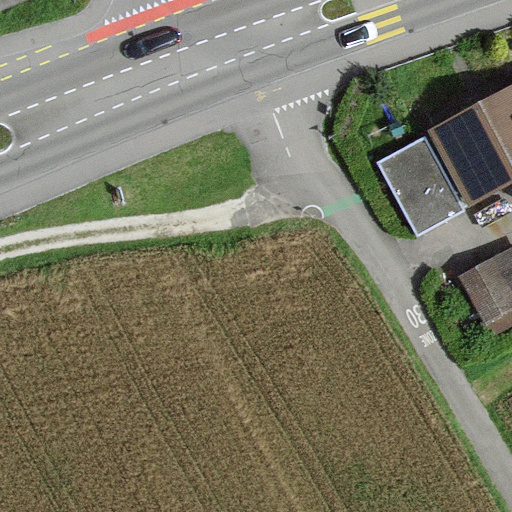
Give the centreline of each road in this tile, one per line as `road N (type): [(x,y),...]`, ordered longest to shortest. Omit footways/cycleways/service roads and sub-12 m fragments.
road 1 (residential): [(235,51),(320,165),(461,404)]
road 2 (track): [(320,165),(187,220),(0,247)]
road 3 (primary): [(0,139),(235,51)]
road 4 (primary): [(235,51),(381,0)]
